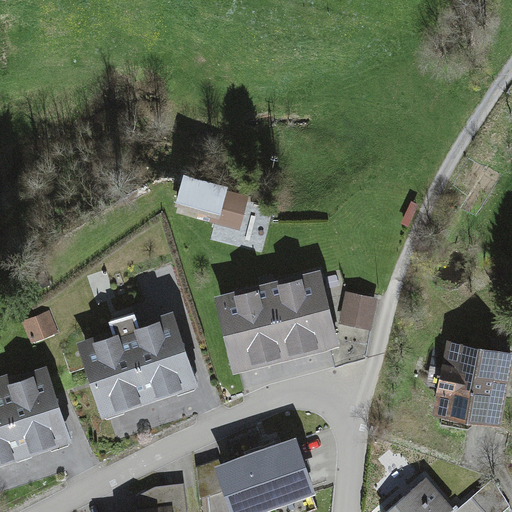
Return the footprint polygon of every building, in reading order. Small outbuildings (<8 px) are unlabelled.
[(230,221),(239,192),(181,176),(172,205),(230,221)] [(224,304),(243,372),(349,343),(330,275),(224,304)] [(347,326),(379,333),(385,303),(353,296),(347,326)] [(57,315),(32,325),(41,347),(66,337),(57,315)] [(186,315),(90,346),(114,420),(209,389),(186,315)] [(511,353),(456,342),(441,415),(511,429),(511,353)] [(0,392),(0,476),(88,447),(62,372),(0,392)] [(210,472),(224,511),(280,511),(323,497),(301,439),(210,472)] [(449,511),(451,510),(428,483),(392,511),(449,511)] [(491,484),(457,511),(502,511),(510,506),(491,484)]
